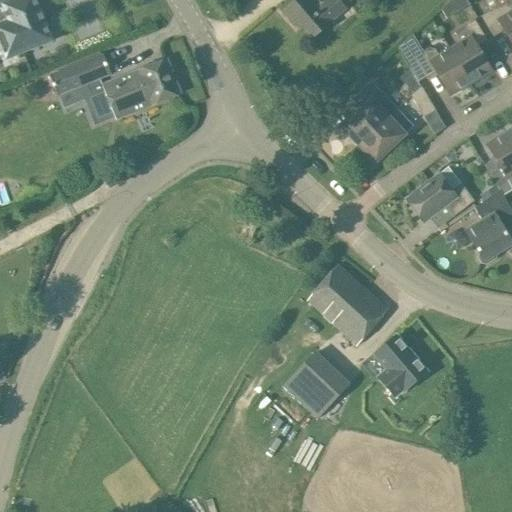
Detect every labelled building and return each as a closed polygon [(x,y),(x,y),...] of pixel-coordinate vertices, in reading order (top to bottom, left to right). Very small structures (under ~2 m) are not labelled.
[(19,0),(5,6),(3,0),(2,0),(0,0),(0,21),(9,18),(10,23),(0,26),(0,39),(7,58),(52,41),(35,0),(19,0)] [(346,10),(337,0),(296,0),(284,11),(297,26),(300,24),(314,39),(331,24),(331,23),(346,10)] [(511,0),(508,0),(492,11),(481,17),(494,38),(504,31),(511,44),(511,0)] [(462,43),(450,50),(470,84),(491,72),(477,48),(487,42),(474,21),(455,33),(462,43)] [(435,49),(429,48),(423,52),(413,58),(425,79),(435,73),(450,97),(470,84),(450,50),(439,56),(435,49)] [(112,75),(104,55),(50,76),(58,96),(86,84),(100,119),(113,114),(116,120),(180,95),(166,61),(103,86),(100,79),(112,75)] [(352,119),(340,131),(349,141),(351,139),(358,146),(388,119),(387,118),(394,112),(396,110),(380,93),(371,83),(353,101),(343,110),(352,119)] [(435,112),(421,88),(411,97),(424,118),(435,112)] [(388,119),(358,146),(365,153),(363,155),(373,166),(404,136),(411,130),(394,112),(387,118),(388,119)] [(511,142),(507,134),(486,146),(496,162),(486,169),(503,197),(511,191),(511,142)] [(439,175),(405,201),(424,224),(446,207),(454,217),(474,202),(461,185),(448,168),(439,175)] [(511,229),(511,212),(500,192),(474,210),(482,222),(465,232),(484,263),(511,246),(511,244),(505,233),(511,229)] [(388,310),(338,266),(332,274),(331,274),(314,293),(314,294),(307,302),(357,347),(363,339),(364,340),(381,319),(381,318),(388,310)] [(379,378),(390,391),(396,399),(404,391),(426,373),(396,338),(375,356),(388,371),(379,378)] [(349,386),(315,354),(283,387),(317,420),(349,386)]
